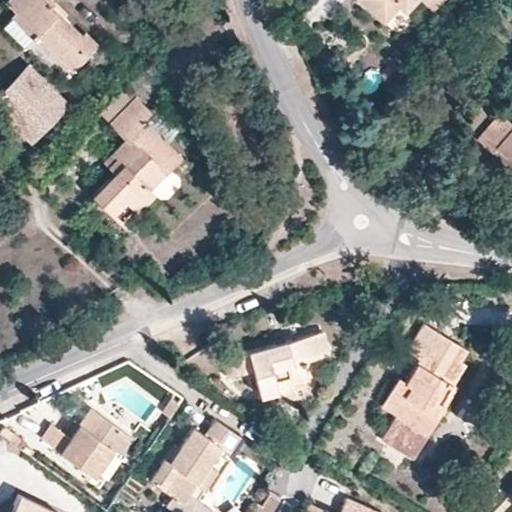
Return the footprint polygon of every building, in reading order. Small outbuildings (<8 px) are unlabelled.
[(77,37),(63,23),(65,21),(51,6),(53,5),(54,3),(51,0),(6,0),(5,2),(15,11),(11,15),(12,17),(32,37),(35,40),(39,36),(72,69),(97,44),(84,30),(81,33),(77,37)] [(440,0),(361,0),(386,21),(401,5),(405,9),(413,0),(421,0),(432,10),(440,0)] [(81,33),(53,5),(51,6),(65,21),(63,23),(77,37),(81,33)] [(32,37),(12,17),(3,26),(23,46),(32,37)] [(70,103),(29,61),(0,90),(0,112),(30,143),(70,103)] [(108,122),(135,95),(126,86),(99,113),(108,122)] [(182,155),(169,142),(182,129),(157,104),(151,110),(135,95),(108,122),(126,139),(129,136),(140,146),(114,172),(92,195),(123,226),(155,194),(159,197),(167,197),(180,184),(179,176),(170,167),(182,155)] [(511,122),(500,112),(476,138),(491,150),(495,145),(511,160),(511,122)] [(114,172),(140,146),(129,136),(126,139),(112,153),(116,157),(107,165),(114,172)] [(452,383),(465,362),(460,359),(467,348),(424,322),(406,350),(419,358),(406,381),(399,377),(381,406),(396,415),(381,439),(412,458),(445,405),(436,400),(448,380),(452,383)] [(329,349),(323,329),(316,331),(322,351),(329,349)] [(303,360),(323,354),(316,331),(222,358),(227,377),(252,370),(259,395),(275,390),(274,387),(295,381),(308,377),(303,360)] [(445,405),(456,385),(452,383),(448,380),(436,400),(445,405)] [(299,396),(295,381),(274,387),(275,390),(279,401),(299,396)] [(119,452),(131,435),(91,407),(70,436),(64,432),(51,422),(40,437),(93,475),(113,448),(119,452)] [(219,511),(189,492),(208,463),(220,445),(229,451),(240,435),(215,418),(204,434),(193,427),(180,446),(169,463),(163,459),(150,479),(172,494),(165,504),(176,511),(219,511)] [(70,436),(79,423),(74,419),(64,432),(70,436)] [(26,441),(4,426),(0,430),(0,432),(21,447),(26,441)] [(169,463),(180,446),(174,442),(163,459),(169,463)] [(198,498),(217,469),(208,463),(189,492),(198,498)] [(61,511),(18,491),(7,511),(61,511)] [(269,511),(278,498),(269,493),(262,505),(257,502),(250,511),(269,511)] [(379,511),(374,509),(344,496),(337,511),(379,511)] [(331,511),(309,502),(304,511),(331,511)]
